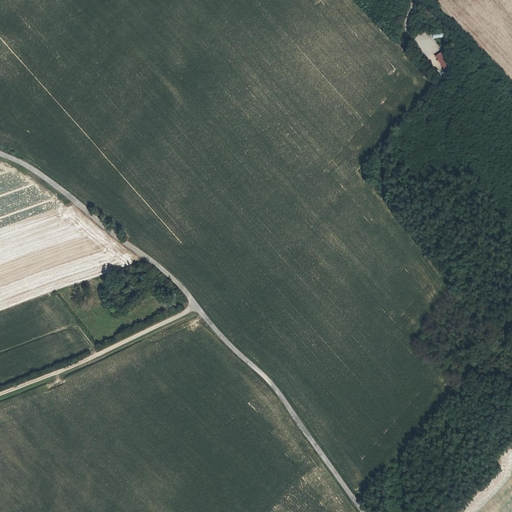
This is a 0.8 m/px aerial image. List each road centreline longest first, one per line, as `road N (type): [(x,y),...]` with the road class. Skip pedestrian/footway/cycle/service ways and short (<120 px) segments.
road 1 (track): [(364,511),(275,389),(217,334),(183,285),(0,155)]
road 2 (track): [(195,306),(0,393)]
